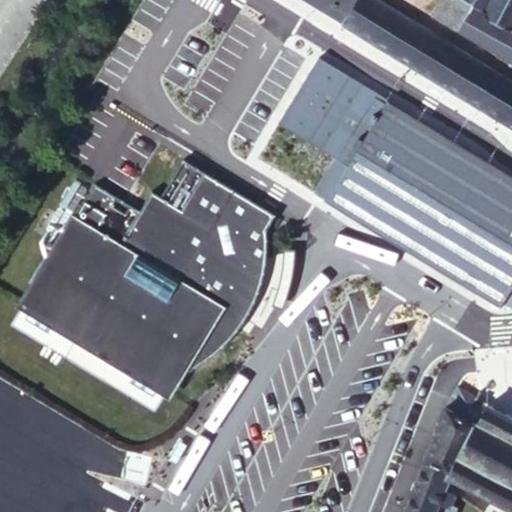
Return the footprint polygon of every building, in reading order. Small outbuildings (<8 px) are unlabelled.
[(308,0),(425,73),(511,126),(511,124),(511,79),(502,72),(400,10),(383,0),(308,0)] [(473,35),(511,57),(511,24),(482,7),(476,5),(468,0),(445,0),(437,15),(473,35)] [(511,24),(511,0),(478,0),(476,5),(482,7),(511,24)] [(387,93),(321,51),(279,119),(336,154),(345,160),(387,93)] [(511,169),(387,93),(345,160),(324,196),(500,303),(505,297),(511,284),(511,169)] [(324,196),(345,160),(336,154),(314,190),(324,196)] [(56,261),(30,308),(177,395),(185,378),(195,373),(196,373),(202,370),(215,360),(219,357),(224,353),(233,344),(236,340),(241,335),(247,326),(249,322),(253,315),(259,302),(254,285),(250,267),(270,263),(270,247),(270,237),(269,233),(269,228),(278,213),(184,158),(163,197),(155,192),(145,211),(98,184),(56,261)] [(476,394),(483,381),(463,371),(457,384),(476,394)] [(486,399),(476,394),(457,384),(455,385),(446,406),(477,418),(486,399)] [(511,412),(486,399),(477,418),(449,481),(506,508),(511,507),(511,412)] [(477,418),(446,406),(426,455),(402,511),(452,511),(455,508),(449,504),(456,489),(448,483),(449,481),(477,418)]
